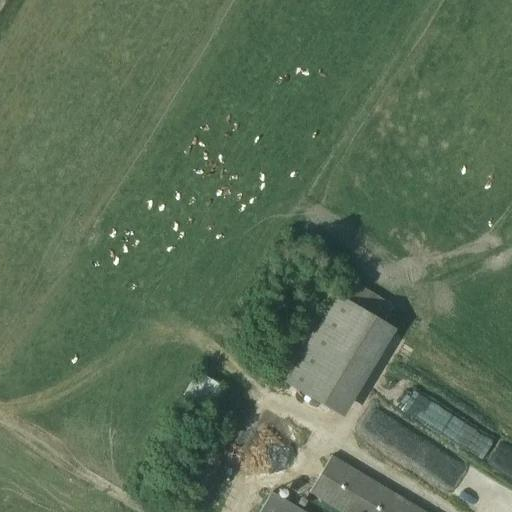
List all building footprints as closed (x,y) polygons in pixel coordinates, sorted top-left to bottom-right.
[(353,282),(342,298),(386,323),(396,307),(353,282)] [(399,330),(386,323),(342,298),(319,285),(267,371),(345,417),(399,330)] [(184,399),(205,412),(221,385),(199,372),(184,399)] [(382,442),(389,423),(371,417),(365,435),(382,442)] [(426,511),(402,497),(333,456),(310,494),(340,511),(426,511)] [(261,511),(302,511),(272,494),(261,511)]
